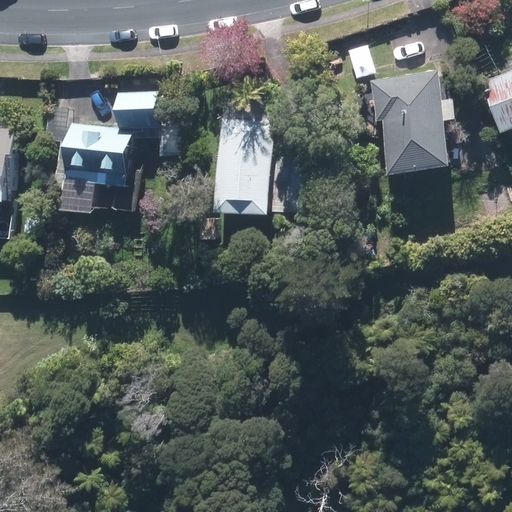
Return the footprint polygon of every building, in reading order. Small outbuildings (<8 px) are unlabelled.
[(459,146),(441,63),(378,77),(396,159),(459,146)] [(511,127),(511,68),(490,78),(511,128),(511,127)] [(128,122),(82,118),(74,197),(137,203),(145,122),(167,120),(170,89),(132,85),(128,122)] [(286,91),(229,90),(227,205),(284,206),(286,91)] [(27,114),(0,113),(0,191),(25,193),(27,114)]
